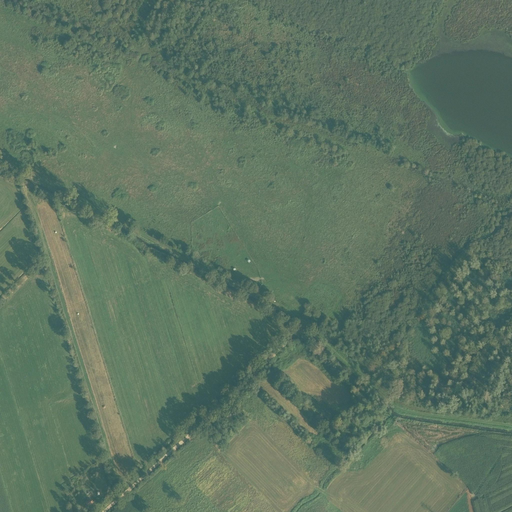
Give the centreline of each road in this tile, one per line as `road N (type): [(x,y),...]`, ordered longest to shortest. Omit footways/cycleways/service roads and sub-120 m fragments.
road 1 (track): [(310,327),(24,171)]
road 2 (track): [(131,488),(310,327)]
